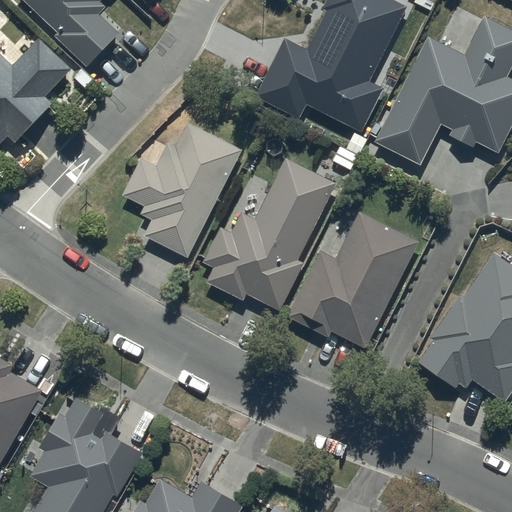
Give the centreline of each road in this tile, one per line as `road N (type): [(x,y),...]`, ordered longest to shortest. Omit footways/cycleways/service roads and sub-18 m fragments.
road 1 (residential): [(511,496),(271,395),(0,238)]
road 2 (residential): [(205,0),(158,76),(0,238)]
